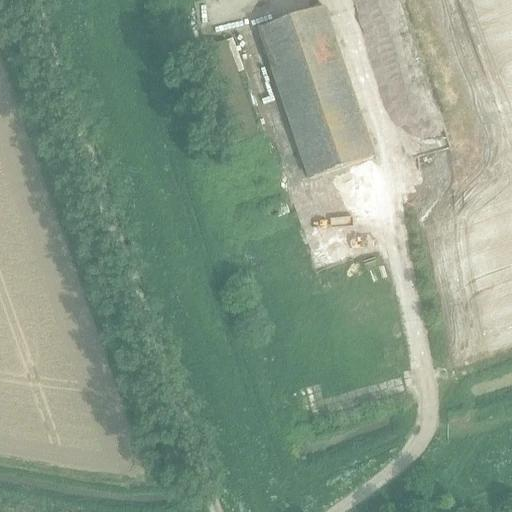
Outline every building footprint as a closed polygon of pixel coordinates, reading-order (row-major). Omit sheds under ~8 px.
[(374,158),(323,8),(258,30),(309,181),(374,158)] [(187,56),(219,148),(257,135),(225,43),(187,56)] [(375,184),(346,192),(349,202),(378,194),(375,184)] [(302,204),(276,214),(280,225),(306,216),(302,204)] [(322,427),(334,425),(330,390),(318,392),(322,427)]
